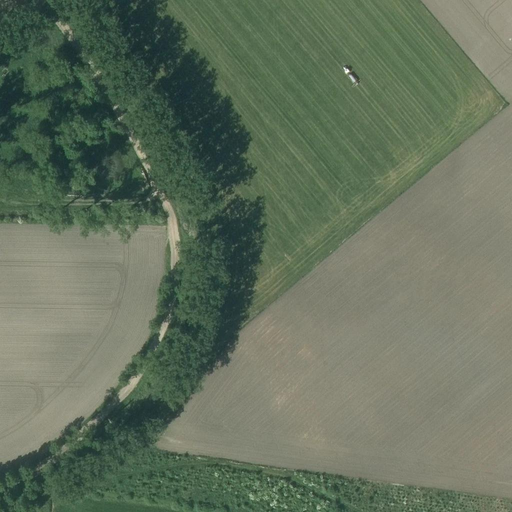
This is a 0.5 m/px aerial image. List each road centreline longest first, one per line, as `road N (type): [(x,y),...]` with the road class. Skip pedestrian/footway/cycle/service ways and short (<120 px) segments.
road 1 (track): [(77,470),(129,425),(166,372),(191,321),(196,272),(182,186),(72,0)]
road 2 (track): [(59,454),(95,428),(173,316),(178,248),(165,200),(43,0)]
road 3 (track): [(77,470),(102,480),(200,462),(271,472),(354,511)]
road 4 (track): [(0,200),(165,200)]
